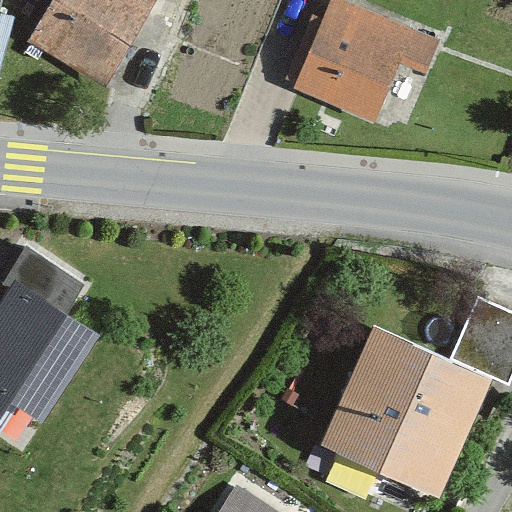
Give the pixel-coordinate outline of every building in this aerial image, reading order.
[(154,7),(142,0),(51,0),(24,45),(101,92),(154,7)] [(436,44),(331,2),(293,95),(373,127),(396,70),(421,80),(436,44)] [(84,272),(25,233),(8,259),(14,262),(0,283),(0,396),(8,385),(44,409),(103,321),(67,298),(84,272)] [(511,372),(511,322),(476,306),(448,367),(486,385),(503,392),(511,372)] [(448,367),(370,332),(318,446),(434,499),(486,385),(448,367)] [(252,511),(227,495),(215,511),(252,511)]
